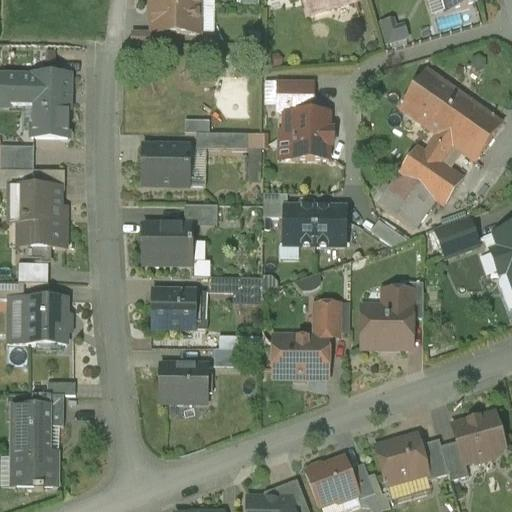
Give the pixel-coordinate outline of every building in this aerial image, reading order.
[(152,0),(152,11),(198,11),(198,1),(199,0),(152,0)] [(305,0),(310,18),(357,4),(356,0),(305,0)] [(437,0),(438,1),(442,0),(446,14),(481,3),(480,0),(437,0)] [(206,34),(216,34),(217,4),(207,4),(206,34)] [(198,11),(152,11),(152,37),(166,37),(198,37),(202,33),(202,25),(198,21),(198,11)] [(456,13),(436,18),(440,31),(459,25),(456,13)] [(409,41),(402,17),(381,23),(388,47),(409,41)] [(152,37),(131,36),(131,48),(152,49),(152,37)] [(166,37),(152,37),(152,49),(166,49),(166,37)] [(500,127),(426,74),(399,111),(438,138),(455,150),(475,164),(500,127)] [(68,84),(32,83),(32,85),(1,84),(1,108),(3,108),(3,106),(33,107),(32,139),(31,139),(31,141),(67,142),(68,84)] [(313,86),(277,85),(276,109),(286,109),(286,117),(310,118),(310,107),(312,107),(313,86)] [(286,117),(283,117),(283,119),(283,136),(291,144),(291,162),(291,164),(295,164),(326,164),(328,164),(328,162),(328,150),(330,150),(332,150),(332,148),(332,135),(332,133),(328,133),(328,120),(329,119),(329,118),(310,118),(286,117)] [(209,125),(184,124),(184,137),(196,137),(209,138),(209,125)] [(209,138),(196,137),(196,153),(247,154),(247,138),(209,138)] [(438,138),(425,156),(440,167),(455,150),(438,138)] [(190,152),(142,150),(141,190),(189,191),(190,152)] [(33,151),(0,151),(0,153),(0,175),(33,175),(33,151)] [(425,156),(417,151),(398,178),(399,179),(414,190),(433,203),(444,210),(463,183),(440,167),(425,156)] [(33,175),(0,175),(0,193),(9,193),(9,192),(60,192),(60,196),(64,196),(64,176),(33,175)] [(399,180),(378,210),(394,220),(414,190),(399,180)] [(414,190),(394,220),(413,233),(433,203),(414,190)] [(60,192),(9,192),(9,193),(9,215),(22,216),(22,227),(18,227),(18,252),(65,252),(66,227),(60,227),(60,196),(60,192)] [(217,210),(184,209),(184,224),(217,225),(217,210)] [(278,212),(264,212),(264,222),(278,222),(278,212)] [(314,213),(284,212),(284,249),(314,249),(314,213)] [(345,213),(314,213),(314,249),(344,250),(345,213)] [(468,223),(435,235),(444,262),(478,250),(468,223)] [(394,236),(378,225),(370,236),(386,248),(394,236)] [(192,230),(142,229),(142,269),(192,270),(192,230)] [(511,230),(494,237),(500,252),(490,255),(498,277),(508,274),(511,286),(511,230)] [(406,245),(394,236),(386,248),(391,251),(406,245)] [(52,285),(52,266),(21,266),(21,285),(52,285)] [(239,283),(207,282),(207,296),(207,298),(239,298),(239,283)] [(23,287),(0,287),(0,303),(8,304),(23,304),(23,302),(23,287)] [(423,287),(404,287),(404,296),(411,296),(411,323),(422,323),(423,287)] [(195,296),(152,295),(151,333),(207,334),(207,298),(207,296),(195,296)] [(387,296),(387,312),(362,311),(362,353),(410,353),(411,323),(411,296),(404,296),(387,296)] [(66,303),(23,302),(23,304),(8,304),(7,348),(65,349),(66,303)] [(338,309),(314,309),(314,337),(338,337),(338,309)] [(265,351),(264,338),(222,341),(223,354),(265,351)] [(326,342),(274,342),(274,382),(326,382),(326,342)] [(246,355),(214,354),(214,371),(246,372),(246,355)] [(207,371),(160,369),(159,388),(163,388),(162,404),(159,404),(159,406),(206,407),(207,371)] [(63,400),(31,400),(31,411),(50,411),(50,432),(63,432),(63,400)] [(31,411),(11,410),(10,462),(14,462),(14,491),(34,492),(33,495),(43,495),(43,492),(58,492),(58,457),(49,457),(50,432),(50,411),(31,411)] [(494,418),(452,430),(456,446),(463,469),(464,468),(501,458),(504,453),(494,418)] [(416,440),(376,453),(386,490),(426,479),(427,479),(419,450),(416,440)] [(438,444),(419,450),(427,479),(426,479),(427,485),(448,479),(440,451),(438,444)] [(456,446),(440,451),(448,479),(450,486),(468,481),(464,468),(463,469),(456,446)] [(343,463),(307,477),(320,511),(355,498),(356,498),(347,475),(343,463)] [(363,469),(347,475),(356,498),(355,498),(357,505),(375,499),(363,469)] [(296,490),(278,498),(277,497),(275,497),(275,503),(246,503),(245,511),(307,511),(297,485),(294,486),(296,490)]
